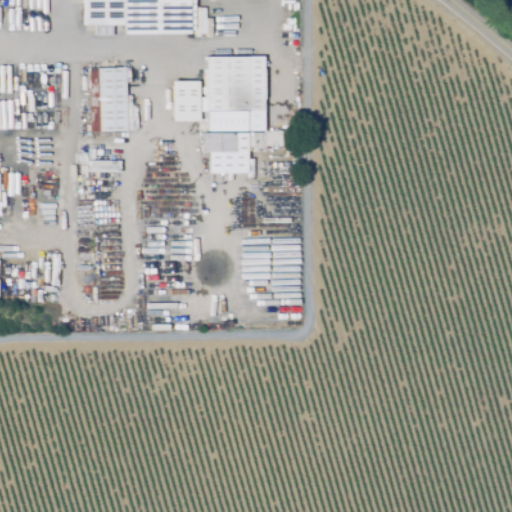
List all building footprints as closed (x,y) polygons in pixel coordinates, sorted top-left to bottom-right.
[(112,25),(94,25),(83,25),(83,0),(188,0),(188,32),(122,32),(122,25),(112,25)] [(262,57),(262,111),(204,111),(204,57),(262,57)] [(123,82),(124,93),(129,93),(130,119),(125,119),(125,130),(98,131),(89,131),(87,68),(96,68),(123,67),(128,67),(129,81),(123,82)] [(197,81),(197,121),(169,121),(169,81),(197,81)] [(239,130),(199,130),(199,122),(239,122),(239,130)] [(246,133),(246,173),(207,173),(207,153),(201,153),(201,133),(246,133)]
